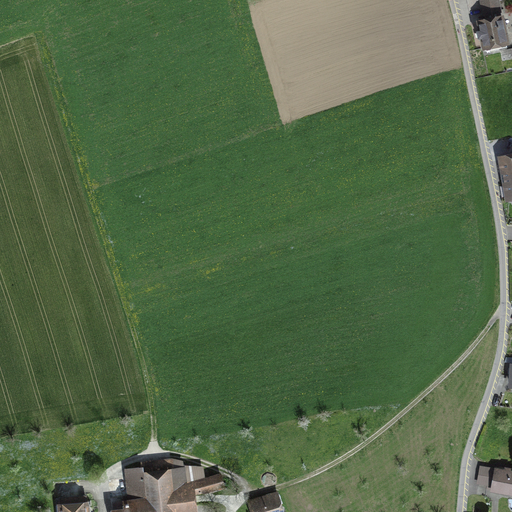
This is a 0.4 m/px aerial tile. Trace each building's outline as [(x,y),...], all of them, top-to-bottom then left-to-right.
[(480,0),(484,14),(500,10),(497,0),(480,0)] [(482,38),(484,48),(507,43),(501,17),(479,22),(481,31),(477,32),(478,39),(482,38)] [(511,157),(502,159),(509,197),(511,196),(511,157)] [(126,511),(177,511),(177,507),(192,505),(191,494),(196,493),(195,484),(184,485),(183,469),(172,470),(170,459),(141,463),(142,467),(126,469),(129,496),(125,496),(126,511)] [(511,492),(511,472),(481,467),(479,483),(492,485),(492,489),(511,492)] [(223,486),(220,475),(198,481),(200,492),(223,486)] [(282,511),(277,493),(252,500),(255,511),(282,511)] [(63,511),(85,511),(84,496),(62,497),(63,511)]
